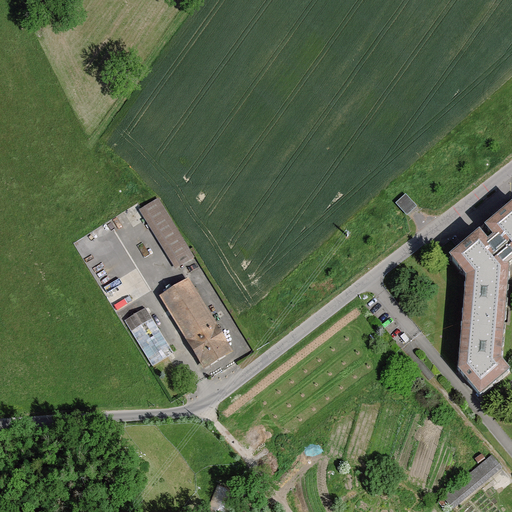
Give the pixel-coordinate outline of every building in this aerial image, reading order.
[(407,196),(397,205),(408,217),(418,208),(407,196)] [(143,211),(179,269),(196,258),(191,250),(161,200),(145,210),(143,211)] [(511,203),(485,227),(493,236),(485,243),(476,233),(449,257),(466,276),(457,370),(481,397),(510,372),(502,362),(509,269),(508,267),(511,264),(511,203)] [(235,354),(191,281),(163,299),(207,371),(235,354)] [(174,355),(146,309),(126,322),(153,367),(174,355)] [(493,456),(445,496),(455,507),(503,468),(493,456)]
